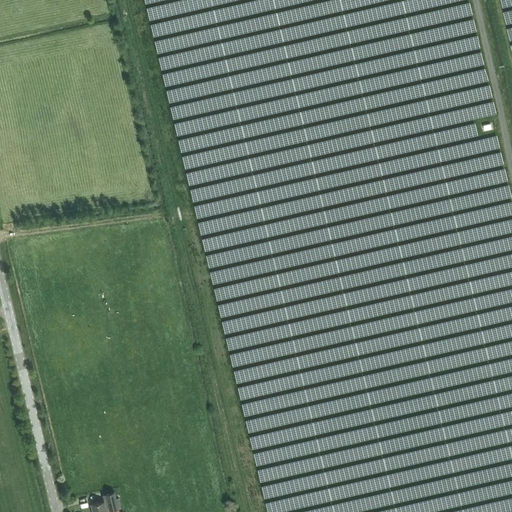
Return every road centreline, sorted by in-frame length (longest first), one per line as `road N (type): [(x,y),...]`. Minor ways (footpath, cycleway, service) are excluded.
road 1 (unclassified): [(57,511),(0,270)]
road 2 (track): [(0,236),(161,213)]
